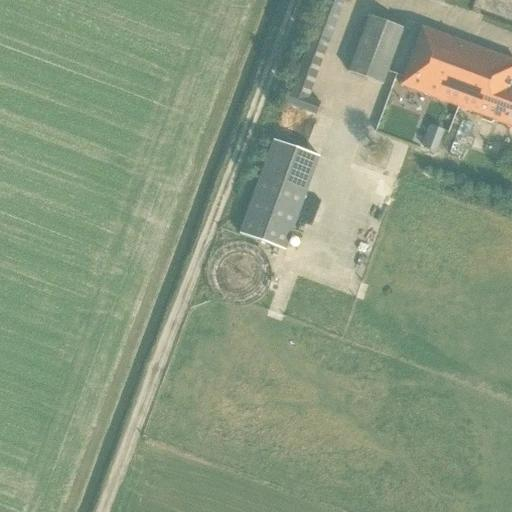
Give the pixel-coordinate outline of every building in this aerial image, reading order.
[(328,0),(288,103),(318,115),(324,101),(311,98),(347,0),(328,0)] [(349,73),(385,86),(406,29),(370,16),(349,73)] [(511,58),(425,25),(402,85),(511,126),(511,58)] [(273,126),(301,133),(306,113),(278,106),(273,126)] [(380,136),(394,142),(400,126),(386,121),(380,136)] [(320,158),(275,141),(241,236),(286,252),(320,158)] [(314,281),(319,272),(305,263),(299,272),(314,281)]
